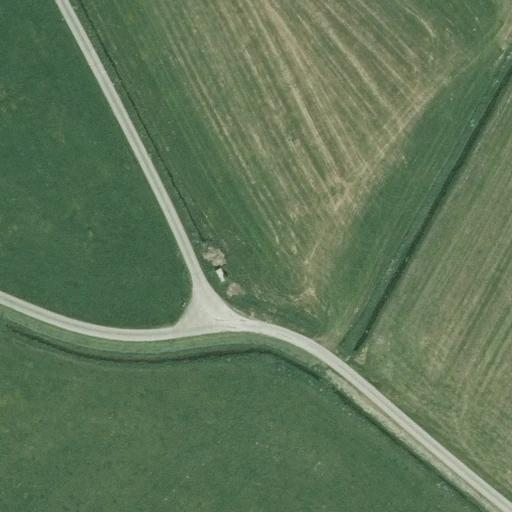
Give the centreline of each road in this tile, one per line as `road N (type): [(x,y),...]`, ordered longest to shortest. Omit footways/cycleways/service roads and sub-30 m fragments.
road 1 (unclassified): [(511,510),(328,361),(292,338),(212,316)]
road 2 (unclassified): [(212,316),(133,137),(59,0)]
road 3 (unclassified): [(0,299),(117,333),(176,332),(212,316)]
